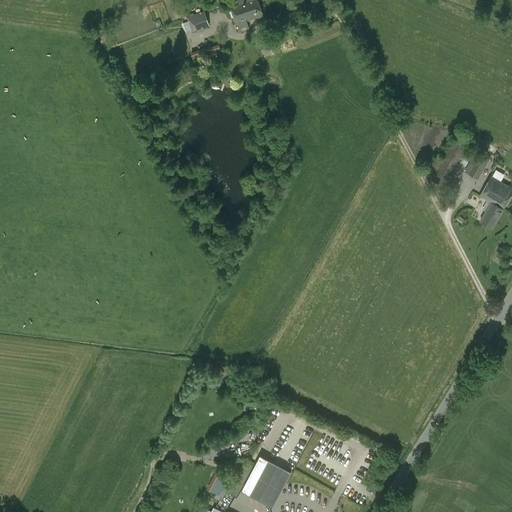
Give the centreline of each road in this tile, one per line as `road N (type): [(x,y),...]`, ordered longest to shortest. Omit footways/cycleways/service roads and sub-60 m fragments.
road 1 (unknown): [(499,316),(342,15)]
road 2 (unclassified): [(377,511),(511,295)]
